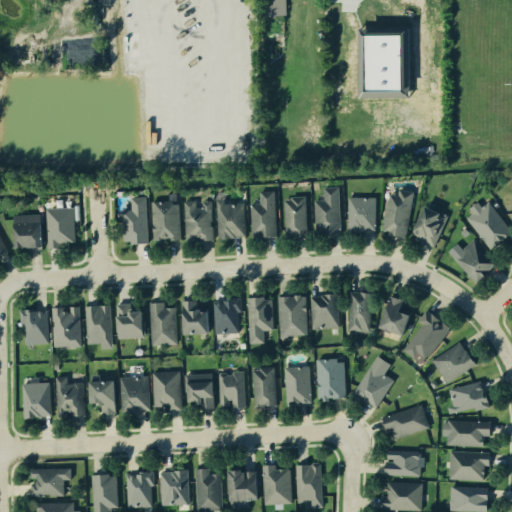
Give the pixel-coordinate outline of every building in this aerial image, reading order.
[(286,0),(287,15),(260,16),(259,0),(286,0)] [(406,97),(405,31),(358,32),(358,98),(406,97)] [(324,199),(324,187),(339,187),(341,233),(326,234),(326,232),(316,232),(315,200),(324,199)] [(398,195),(399,189),(414,192),(406,237),(389,234),(389,232),(382,230),(387,200),(389,200),(390,194),(398,195)] [(261,204),(260,191),(274,190),(277,236),(262,237),(260,237),(260,234),(253,235),(251,204),(261,204)] [(170,200),(169,194),(177,193),(178,204),(179,204),(181,238),(175,239),(175,240),(165,241),(165,242),(158,243),(158,240),(154,240),(152,201),(170,200)] [(291,199),(291,196),(306,196),(308,234),(286,236),(284,199),(291,199)] [(132,210),(132,197),(146,197),(149,243),(131,244),(131,241),(124,241),(123,210),(132,210)] [(362,230),(362,232),(348,231),(349,197),(376,197),(375,230),(362,230)] [(216,200),(224,199),(225,204),(244,203),(246,236),(227,238),(219,239),(216,200)] [(195,235),(196,241),(186,241),(184,201),(196,200),(196,208),(203,207),(203,201),(212,201),(213,221),(211,221),(211,226),(213,226),(214,239),(201,240),(201,236),(198,236),(198,235),(195,235)] [(489,201),(511,230),(511,232),(490,250),(467,218),(473,213),(470,208),(478,202),(482,207),(489,201)] [(440,213),(440,211),(449,215),(434,246),(417,238),(418,235),(413,233),(425,206),(440,213)] [(61,243),(61,247),(49,248),(46,209),(73,207),(75,242),(61,243)] [(41,214),(43,249),(29,250),(29,246),(15,247),(14,215),(41,214)] [(0,236),(8,251),(0,255),(0,236)] [(454,257),(474,239),(496,263),(487,271),(489,273),(477,283),(454,257)] [(349,330),(351,291),(372,292),(370,331),(349,330)] [(313,329),(311,296),(323,295),(322,294),(338,293),(338,294),(340,328),(313,329)] [(290,297),(295,297),(295,295),(301,294),(301,296),(306,296),(308,334),(288,335),(288,338),(281,338),(279,296),(290,296),(290,297)] [(390,296),(403,300),(399,311),(410,315),(403,335),(379,327),(390,296)] [(227,300),(227,298),(241,297),(242,312),(238,312),(239,332),(216,334),(214,301),(227,300)] [(264,330),(265,342),(250,343),(248,297),(265,297),(265,299),(272,299),(274,330),(264,330)] [(183,301),(196,300),(196,309),(201,309),(201,311),(208,311),(209,333),(184,334),(183,301)] [(165,310),(166,309),(166,307),(175,307),(176,309),(177,343),(153,345),(151,302),(165,302),(165,310)] [(117,304),(131,303),(131,311),(143,311),(143,324),(145,324),(146,337),(119,338),(117,304)] [(111,305),(113,347),(102,348),(102,343),(88,343),(86,306),(111,305)] [(52,308),(65,307),(66,312),(70,311),(70,306),(80,306),(82,346),(71,347),(70,346),(54,346),(52,308)] [(20,310),(34,309),(34,311),(47,310),(49,343),(25,345),(24,324),(21,324),(20,310)] [(450,327),(447,330),(449,331),(431,355),(429,354),(422,364),(404,350),(423,325),(418,321),(427,309),(450,327)] [(448,383),(433,360),(460,342),(466,351),(467,350),(476,364),(448,383)] [(338,362),(344,362),(346,397),(329,398),(330,401),(323,401),(323,398),(319,398),(316,359),(338,358),(338,362)] [(367,402),(366,403),(352,394),(372,365),(395,380),(376,408),(367,402)] [(259,370),(259,367),(275,366),(277,405),(255,406),(253,370),(259,370)] [(312,402),(296,403),(296,401),(287,401),(285,367),(310,366),(312,402)] [(180,370),(182,410),(169,411),(169,406),(155,407),(153,372),(180,370)] [(233,400),(229,400),(230,406),(221,406),(219,375),(221,373),(226,372),(228,375),(233,374),(233,371),(244,371),(246,407),(235,407),(233,407),(233,400)] [(188,391),(186,391),(185,374),(212,373),(214,407),(201,408),(200,404),(197,404),(197,401),(189,402),(188,391)] [(120,377),(148,375),(150,409),(139,410),(139,411),(123,412),(120,377)] [(56,377),(65,376),(68,376),(68,383),(84,382),(84,396),(83,396),(83,401),(85,401),(86,415),(72,416),(72,412),(69,412),(69,410),(67,410),(67,417),(58,417),(56,377)] [(38,416),(38,417),(24,418),(22,384),(31,383),(31,377),(39,377),(40,383),(50,382),(52,415),(38,416)] [(97,403),(91,403),(90,381),(115,380),(116,413),(103,414),(102,405),(97,405),(97,403)] [(490,407),(476,410),(475,407),(450,414),(448,407),(454,405),(450,389),(481,380),(485,397),(487,396),(490,407)] [(430,427),(398,438),(395,439),(393,431),(395,430),(394,428),(387,431),(383,417),(422,404),(430,427)] [(447,445),(448,436),(443,436),(444,422),(448,423),(448,420),(491,422),(490,436),(482,435),(482,437),(485,437),(484,446),(447,445)] [(394,459),(388,458),(388,450),(394,450),(420,451),(421,453),(421,457),(425,457),(425,467),(421,466),(421,476),(385,474),(386,461),(394,462),(394,459)] [(484,465),(484,480),(450,479),(451,451),(490,452),(489,466),(484,465)] [(311,465),(314,462),(318,462),(321,464),(323,507),(312,508),(312,502),(298,503),(296,465),(311,465)] [(276,470),(290,469),(292,503),(265,504),(263,465),(276,464),(276,470)] [(37,478),(31,478),(31,468),(71,468),(71,480),(64,480),(64,496),(31,496),(31,483),(37,483),(37,478)] [(210,475),(212,475),(212,473),(221,473),(223,509),(198,511),(196,469),(210,468),(210,475)] [(161,472),(174,472),(174,470),(188,470),(190,504),(162,505),(161,472)] [(228,471),(241,470),(241,472),(256,471),(258,499),(230,501),(228,471)] [(152,511),(143,511),(143,506),(128,507),(127,474),(140,474),(139,472),(154,471),(154,485),(151,486),(152,511)] [(94,511),(92,475),(110,474),(110,476),(116,476),(118,507),(112,507),(112,511),(94,511)] [(383,509),(383,496),(388,496),(389,481),(423,483),(422,511),(383,509)] [(487,511),(450,510),(451,486),(488,488),(487,511)] [(74,511),(81,511),(37,511),(37,503),(74,502),(74,511)]
